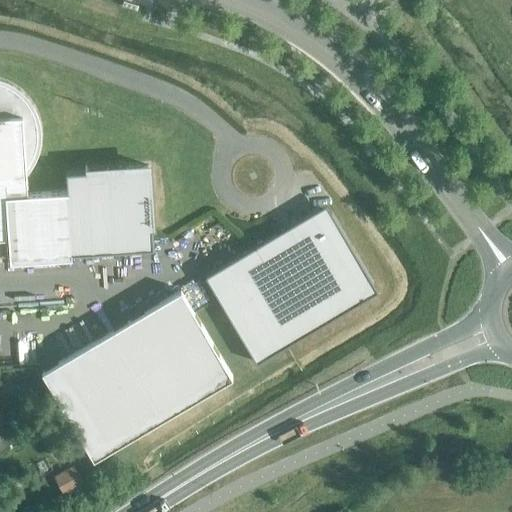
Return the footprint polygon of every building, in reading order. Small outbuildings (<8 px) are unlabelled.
[(0,236),(8,236),(9,256),(12,256),(71,252),(153,247),(152,228),(151,225),(147,165),(87,169),(84,169),(65,170),(67,190),(27,193),(25,169),(27,166),(32,159),(35,151),(37,142),(37,133),(36,125),(34,116),(30,108),(26,101),(20,95),(13,89),(6,85),(0,82),(0,236)] [(206,274),(258,362),(379,290),(327,203),(206,274)] [(180,289),(41,371),(93,459),(232,377),(180,289)] [(0,420),(0,440),(9,435),(0,420)] [(53,476),(64,496),(84,485),(73,465),(53,476)]
